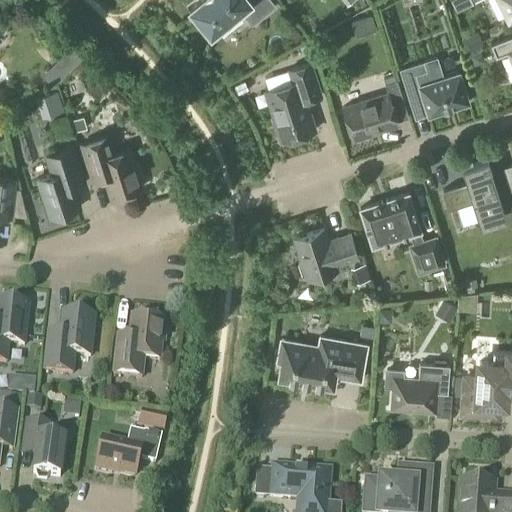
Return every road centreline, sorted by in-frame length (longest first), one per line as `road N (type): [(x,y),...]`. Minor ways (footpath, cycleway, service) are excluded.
road 1 (residential): [(511,446),(245,427)]
road 2 (residential): [(277,193),(511,119)]
road 3 (residential): [(176,218),(38,268),(0,264)]
